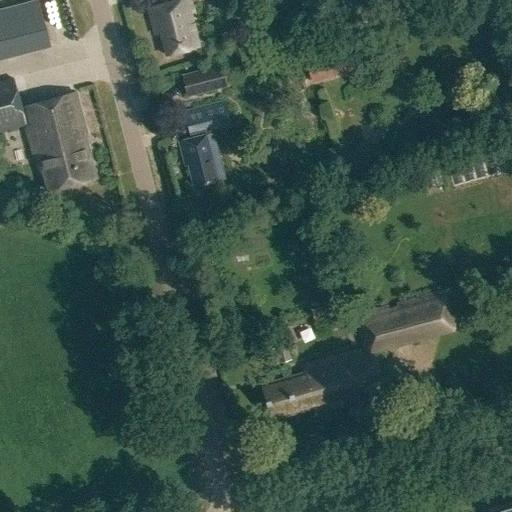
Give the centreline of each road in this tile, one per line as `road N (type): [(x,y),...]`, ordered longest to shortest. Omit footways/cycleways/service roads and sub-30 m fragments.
road 1 (unclassified): [(228,511),(97,0)]
road 2 (tertiary): [(257,511),(511,432)]
